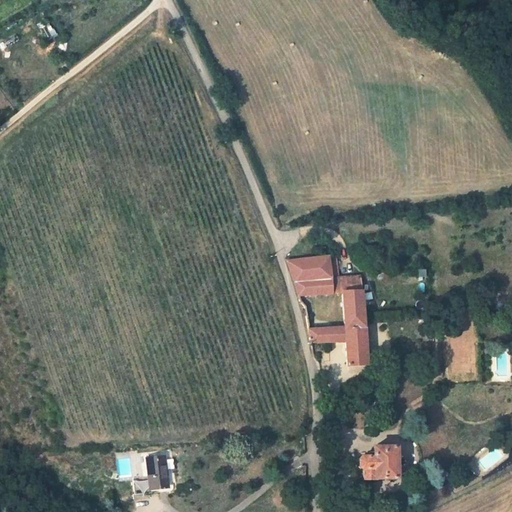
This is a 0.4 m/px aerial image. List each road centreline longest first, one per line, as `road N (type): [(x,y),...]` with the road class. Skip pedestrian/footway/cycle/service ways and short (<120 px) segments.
road 1 (unclassified): [(312,511),(306,358),(290,285),(208,81),(163,0)]
road 2 (residential): [(0,132),(162,0)]
